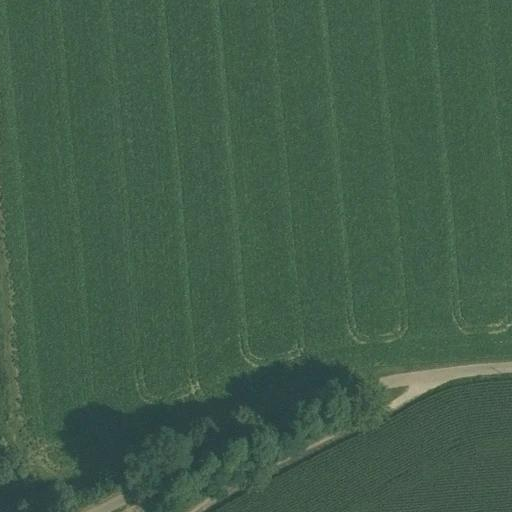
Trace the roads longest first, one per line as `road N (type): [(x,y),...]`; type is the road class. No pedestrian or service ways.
road 1 (track): [(0,362),(15,466),(21,484),(37,492),(268,398),(343,386),(349,396)]
road 2 (track): [(434,376),(374,419),(198,511)]
road 3 (track): [(312,410),(389,383),(511,372)]
